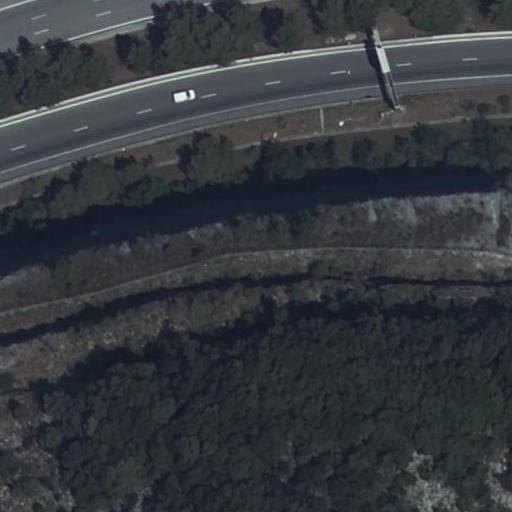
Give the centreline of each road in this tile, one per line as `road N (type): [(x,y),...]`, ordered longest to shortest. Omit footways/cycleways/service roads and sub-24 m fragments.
road 1 (motorway): [(0,150),(306,75),(511,57)]
road 2 (motorway): [(116,0),(0,36)]
